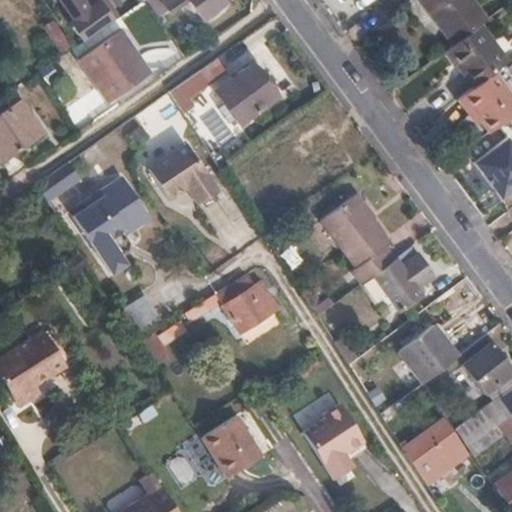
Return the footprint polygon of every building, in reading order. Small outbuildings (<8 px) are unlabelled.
[(60,0),(73,19),(69,22),(81,40),(115,16),(103,0),(60,0)] [(158,0),(165,9),(177,0),(186,0),(200,18),(222,1),(221,0),(158,0)] [(417,0),(450,43),(474,25),(482,18),(468,0),(417,0)] [(59,51),(69,43),(52,20),(42,27),(59,51)] [(450,43),(441,49),(469,86),(489,71),(501,61),(474,25),(450,43)] [(123,90),(95,49),(55,76),(84,118),(123,90)] [(274,96),(252,64),(214,92),(237,123),(274,96)] [(209,84),(198,68),(168,89),(182,111),(192,104),(188,97),(209,84)] [(485,133),(511,113),(511,101),(489,71),(469,86),(452,98),(466,115),(470,112),(485,133)] [(171,124),(185,116),(182,111),(168,89),(154,99),(168,120),(171,124)] [(168,120),(154,99),(133,114),(147,135),(168,120)] [(0,159),(36,135),(16,104),(0,114),(0,159)] [(297,145),(316,179),(347,161),(328,127),(297,145)] [(511,140),(510,138),(475,163),(504,201),(511,194),(511,140)] [(194,198),(213,185),(184,139),(146,163),(164,193),(183,181),(194,198)] [(62,164),(36,182),(42,192),(68,174),(62,164)] [(122,223),(144,209),(125,182),(104,196),(102,193),(72,213),(109,269),(124,259),(108,236),(124,225),(122,223)] [(372,273),(392,259),(383,246),(386,244),(350,196),(316,222),(353,269),(348,272),(357,285),(372,273)] [(400,267),(393,258),(392,259),(372,273),(395,305),(416,291),(413,287),(431,274),(418,254),(400,267)] [(255,285),(271,310),(278,306),(262,280),(255,285)] [(242,292),(234,281),(185,310),(190,319),(221,301),(241,329),(271,310),(255,285),(242,292)] [(136,334),(159,320),(143,294),(120,308),(136,334)] [(155,329),(139,338),(154,361),(170,350),(165,343),(186,328),(181,318),(157,332),(155,329)] [(423,380),(457,354),(436,325),(401,350),(423,380)] [(66,370),(42,332),(0,357),(0,380),(13,402),(35,388),(32,384),(49,374),(51,379),(66,370)] [(342,336),(334,342),(348,363),(356,357),(342,336)] [(511,371),(511,368),(491,342),(461,365),(483,393),(511,371)] [(432,398),(421,382),(380,413),(387,424),(424,396),(429,400),(432,398)] [(510,412),(511,414),(511,385),(498,395),(510,412)] [(375,387),(366,392),(379,411),(387,406),(375,387)] [(489,429),(510,412),(498,395),(478,410),(457,425),(453,428),(460,437),(481,422),(489,429)] [(457,425),(478,410),(471,400),(449,416),(457,425)] [(363,438),(339,401),(321,411),(323,414),(301,429),(331,476),(352,463),(344,450),(363,438)] [(263,451),(238,413),(202,436),(228,475),(263,451)] [(403,448),(426,483),(466,453),(443,420),(403,448)] [(511,471),(502,478),(505,484),(511,478),(511,471)] [(496,490),(506,504),(511,499),(511,478),(505,484),(496,490)] [(178,511),(161,486),(148,495),(146,493),(117,511),(178,511)]
